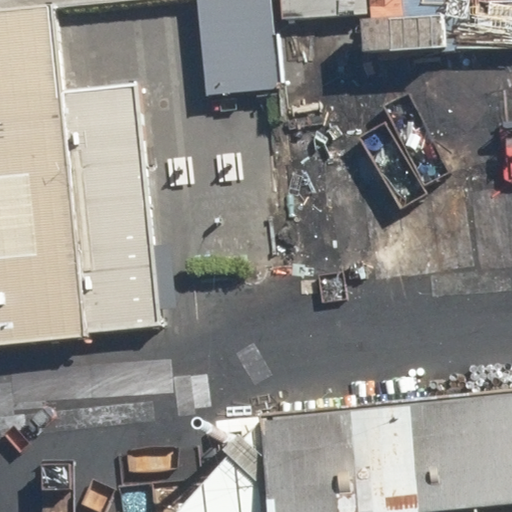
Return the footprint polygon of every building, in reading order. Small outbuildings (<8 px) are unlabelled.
[(277,0),(203,0),(212,97),(286,90),(277,0)] [(511,0),(304,0),(308,31),(337,29),(341,68),(511,52),(511,0)] [(54,11),(0,16),(0,347),(164,331),(140,91),(63,99),(54,11)] [(511,259),(410,260),(411,297),(511,296),(511,259)] [(511,511),(511,399),(276,423),(197,511),(511,511)]
